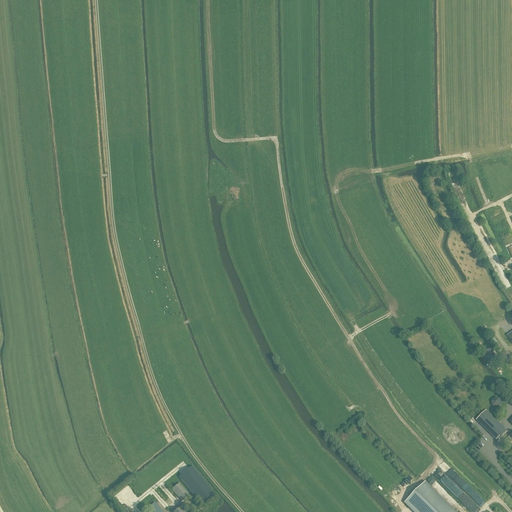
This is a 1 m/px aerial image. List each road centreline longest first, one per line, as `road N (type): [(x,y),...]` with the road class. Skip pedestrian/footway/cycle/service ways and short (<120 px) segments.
road 1 (track): [(348,338),(297,250),(275,137),(215,135),(209,0)]
road 2 (track): [(478,511),(483,506),(375,382),(348,338),(358,331),(350,318)]
